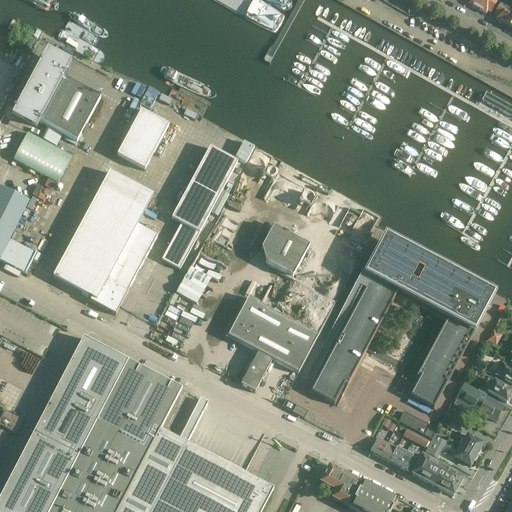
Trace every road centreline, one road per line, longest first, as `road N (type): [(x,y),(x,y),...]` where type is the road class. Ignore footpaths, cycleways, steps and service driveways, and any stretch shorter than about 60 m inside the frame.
road 1 (unclassified): [(441,511),(0,276)]
road 2 (residential): [(511,74),(463,62),(354,0)]
